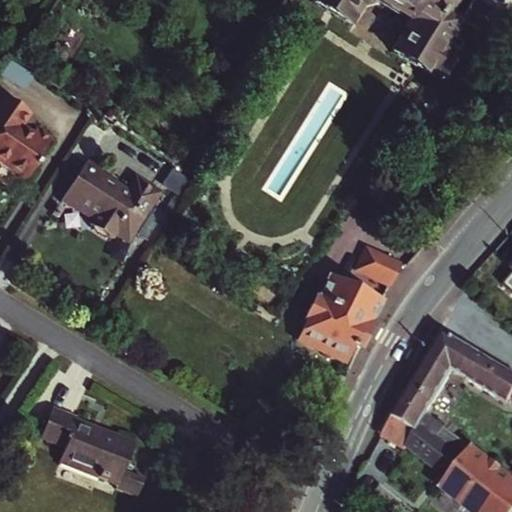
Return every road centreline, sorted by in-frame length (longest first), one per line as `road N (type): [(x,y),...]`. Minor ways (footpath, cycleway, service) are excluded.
road 1 (residential): [(0,303),(322,496)]
road 2 (tertiary): [(511,194),(409,317),(322,496)]
